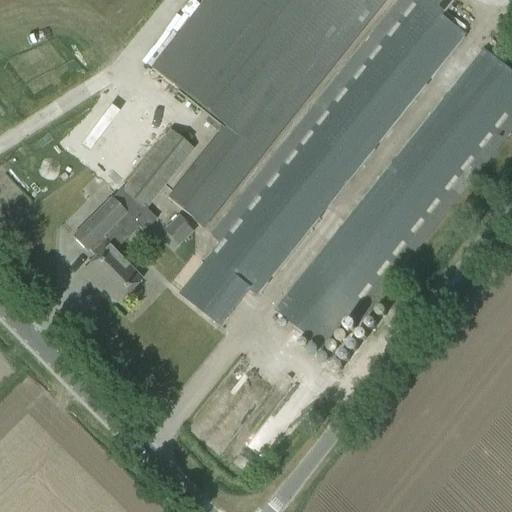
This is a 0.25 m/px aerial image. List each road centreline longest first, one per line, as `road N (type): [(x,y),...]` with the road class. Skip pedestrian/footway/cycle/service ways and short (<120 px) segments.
road 1 (unclassified): [(268,511),(511,204)]
road 2 (unclassified): [(200,511),(0,311)]
